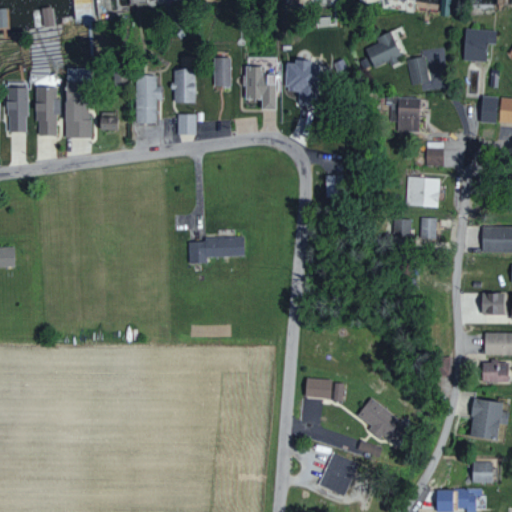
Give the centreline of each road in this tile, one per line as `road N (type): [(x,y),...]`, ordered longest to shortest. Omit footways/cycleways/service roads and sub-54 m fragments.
road 1 (residential): [(414,511),(454,389),(468,197)]
road 2 (residential): [(264,511),(264,221),(250,211)]
road 3 (residential): [(250,211),(208,181),(0,190)]
